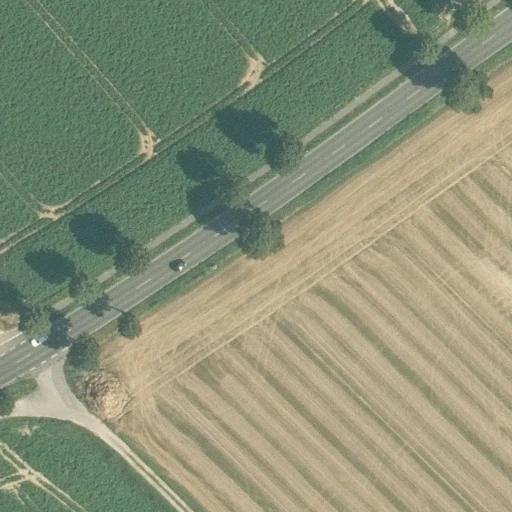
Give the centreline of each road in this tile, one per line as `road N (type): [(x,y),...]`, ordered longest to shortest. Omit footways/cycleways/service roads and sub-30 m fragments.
road 1 (secondary): [(511,20),(0,369)]
road 2 (track): [(0,339),(109,433),(183,511)]
